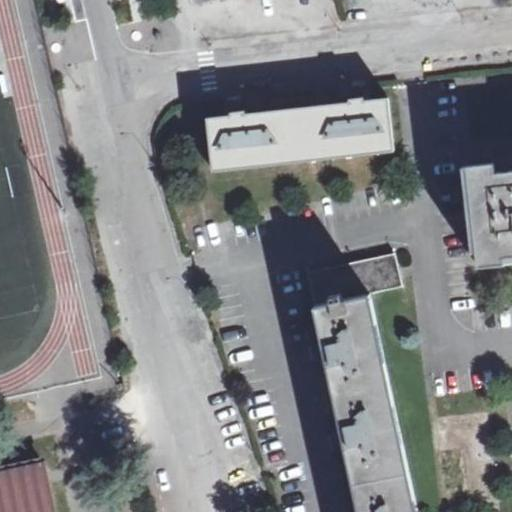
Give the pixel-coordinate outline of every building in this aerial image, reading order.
[(394,146),(389,98),(368,100),(366,90),(347,92),(348,103),(254,113),(249,114),(248,103),(229,105),(230,116),(209,118),(214,167),(394,146)] [(469,167),(476,229),(480,266),(511,262),(511,172),(495,174),(494,165),(469,167)] [(317,306),(370,294),(403,287),(397,255),(396,255),(310,274),(317,306)] [(417,511),(370,294),(317,306),(315,307),(324,345),(316,347),(317,350),(320,367),(328,366),(338,410),(341,426),(333,427),(338,448),(346,446),(360,511),(417,511)] [(0,511),(58,511),(46,456),(0,465),(0,511)]
